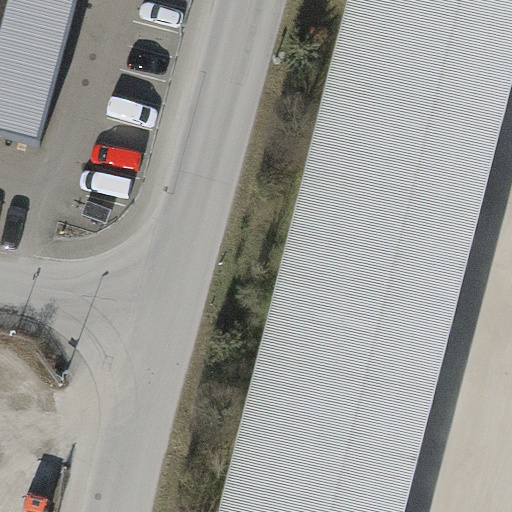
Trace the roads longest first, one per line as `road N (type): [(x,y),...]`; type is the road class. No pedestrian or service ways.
road 1 (residential): [(258,0),(180,327)]
road 2 (residential): [(180,327),(138,511)]
road 3 (residential): [(180,327),(0,292)]
